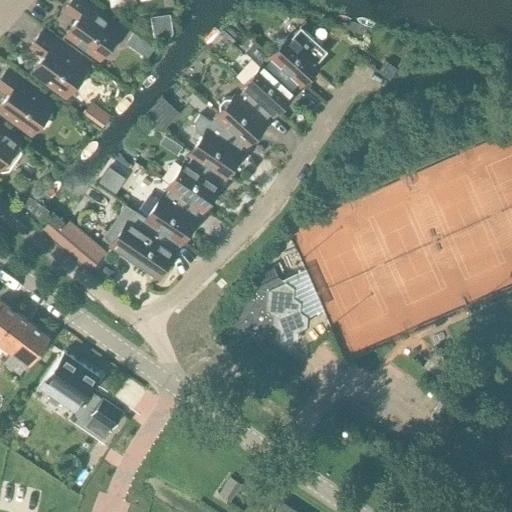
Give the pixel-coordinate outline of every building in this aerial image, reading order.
[(93,9),(80,0),(70,0),(66,7),(79,16),(67,33),(100,57),(105,51),(113,49),(118,43),(116,35),(120,29),(102,16),(106,11),(96,4),(93,9)] [(169,12),(150,15),(153,34),(164,44),(172,31),(169,12)] [(273,57),(299,81),(301,83),(320,63),(317,60),(327,50),(300,26),(291,37),(289,34),(286,37),(278,37),(272,44),(272,52),(270,55),(273,57)] [(133,32),(126,43),(135,49),(142,38),(133,32)] [(66,94),(70,88),(78,87),(83,80),(82,72),(86,66),(40,33),(32,44),(45,53),(33,70),(66,94)] [(290,90),(299,81),(273,57),(264,66),(262,64),(243,84),(246,86),(272,110),(275,112),(293,92),(290,90)] [(385,59),(378,69),(390,77),(397,67),(385,59)] [(0,108),(32,132),(36,126),(44,125),(49,118),(48,110),(52,104),(6,70),(0,78),(0,83),(11,91),(0,105),(0,108)] [(264,120),(272,110),(246,86),(237,96),(235,94),(232,96),(224,97),(219,103),(219,111),(217,113),(245,140),(248,142),(266,122),(264,120)] [(91,101),(82,113),(91,119),(100,107),(91,101)] [(238,151),(245,140),(217,113),(210,121),(199,113),(194,121),(194,123),(195,123),(196,130),(203,135),(191,151),(194,153),(223,173),(226,175),(241,152),(238,151)] [(9,170),(21,152),(20,145),(17,142),(18,141),(0,128),(0,170),(1,171),(9,170)] [(173,140),(168,148),(177,154),(182,146),(173,140)] [(216,184),(223,173),(194,153),(187,164),(184,162),(169,184),(171,186),(201,206),(203,208),(218,185),(216,184)] [(193,217),(201,206),(171,186),(164,197),(161,195),(146,217),(178,239),(179,240),(181,241),(196,219),(193,217)] [(125,220),(110,241),(124,251),(127,253),(128,259),(135,263),(140,262),(158,274),(174,252),(171,250),(178,239),(146,217),(134,209),(133,208),(132,209),(125,220)] [(90,269),(103,254),(64,221),(54,213),(48,219),(41,228),(90,269)] [(298,336),(298,327),(307,325),(309,315),(300,310),(301,300),(293,295),(294,285),(279,274),(253,286),(251,296),(243,300),(242,309),(233,313),(233,323),(256,340),(272,332),(288,342),(298,336)] [(0,330),(16,310),(0,298),(0,330)] [(0,339),(12,349),(32,323),(16,310),(0,330),(0,339)] [(32,323),(12,349),(29,362),(49,335),(32,323)] [(63,349),(38,385),(74,410),(99,373),(63,349)] [(111,427),(114,423),(122,411),(103,398),(92,414),(111,427)] [(227,500),(239,483),(226,475),(215,492),(227,500)] [(297,511),(281,501),(273,511),(297,511)]
